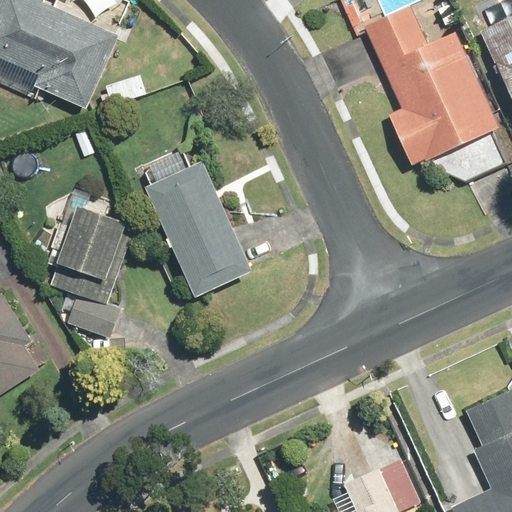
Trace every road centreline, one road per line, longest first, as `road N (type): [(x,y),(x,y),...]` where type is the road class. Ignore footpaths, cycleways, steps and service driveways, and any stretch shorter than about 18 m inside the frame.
road 1 (tertiary): [(48,511),(116,463),(392,325)]
road 2 (residential): [(392,325),(311,135),(234,0)]
road 3 (tertiary): [(392,325),(511,270)]
